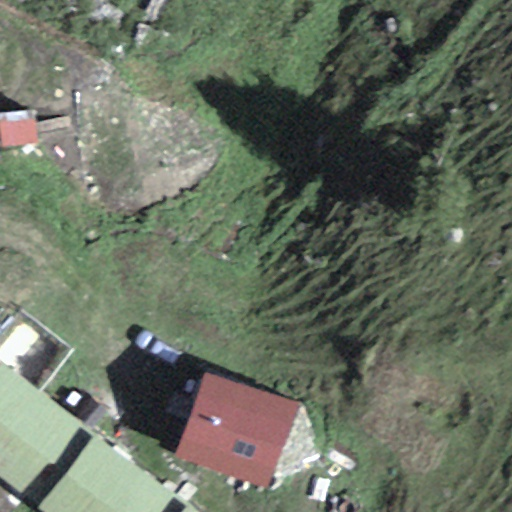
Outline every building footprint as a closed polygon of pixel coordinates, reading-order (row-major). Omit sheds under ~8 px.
[(45,106),(2,110),(7,149),(50,145),(45,106)] [(309,397),(194,358),(164,446),(279,485),(309,397)] [(83,424),(0,369),(0,480),(29,500),(83,424)] [(178,511),(189,497),(83,424),(29,500),(46,511),(178,511)] [(211,511),(189,497),(178,511),(211,511)]
